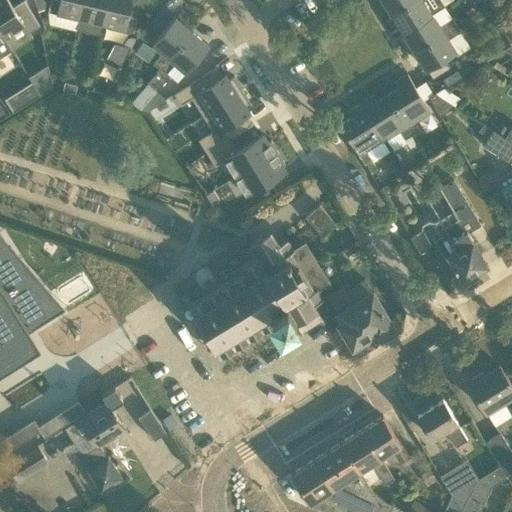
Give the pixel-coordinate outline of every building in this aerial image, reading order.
[(29,31),(39,25),(23,0),(22,0),(13,6),(8,0),(0,0),(0,30),(12,49),(33,36),(29,31)] [(79,18),(83,0),(50,0),(48,11),(79,18)] [(107,0),(83,0),(79,18),(102,23),(107,0)] [(131,0),(107,0),(102,23),(133,30),(136,17),(128,15),(131,0)] [(383,0),(391,13),(411,0),(383,0)] [(411,0),(391,13),(403,31),(444,5),(440,0),(411,0)] [(415,50),(456,24),(451,17),(444,5),(403,31),(415,50)] [(154,61),(160,67),(191,30),(174,16),(152,41),(163,50),(154,61)] [(456,24),(415,50),(426,68),(456,50),(449,38),(460,31),(456,24)] [(107,25),(104,36),(120,40),(122,29),(107,25)] [(0,56),(12,49),(0,30),(0,56)] [(208,44),(191,30),(160,67),(146,82),(156,89),(170,74),(167,71),(175,61),(186,70),(208,44)] [(120,64),(129,46),(114,42),(107,57),(120,64)] [(29,76),(40,94),(52,87),(47,64),(29,76)] [(215,66),(173,93),(181,104),(191,97),(202,114),(242,89),(233,75),(224,81),(215,66)] [(387,94),(412,134),(419,129),(413,120),(430,109),(407,73),(394,82),(397,87),(387,94)] [(77,84),(64,81),(62,89),(75,92),(77,84)] [(156,89),(146,82),(130,101),(140,109),(147,111),(165,98),(156,89)] [(242,89),(202,114),(212,129),(197,139),(206,151),(229,138),(252,123),(242,109),(251,103),(242,89)] [(455,105),(438,94),(435,92),(429,96),(439,114),(455,105)] [(360,103),(382,139),(399,129),(405,138),(412,134),(387,94),(376,100),(373,95),(360,103)] [(340,123),(365,163),(372,159),(366,149),(382,139),(360,103),(347,111),(351,116),(340,123)] [(511,158),(511,142),(504,138),(492,130),(483,145),(510,161),(511,158)] [(229,138),(206,151),(214,165),(224,159),(236,176),(277,150),(271,140),(267,142),(262,134),(236,150),(229,138)] [(277,150),(236,176),(247,194),(285,170),(280,163),(284,161),(277,150)] [(511,169),(510,171),(496,180),(511,206),(511,169)] [(453,178),(440,187),(453,209),(434,221),(428,219),(421,223),(420,229),(410,236),(420,252),(425,249),(434,265),(439,262),(448,278),(458,272),(464,282),(480,273),(477,270),(487,264),(464,226),(477,218),(453,178)] [(306,215),(323,235),(336,224),(319,204),(306,215)] [(190,304),(185,307),(184,311),(186,315),(188,315),(208,349),(215,345),(220,355),(222,354),(222,353),(234,346),(236,345),(248,337),(248,338),(250,337),(250,336),(262,329),(264,328),(276,321),(277,321),(281,327),(295,318),(301,329),(322,317),(314,304),(323,299),(317,289),(329,282),(305,242),(293,249),(287,239),(278,244),(271,231),(250,244),(257,256),(256,256),(257,256),(244,264),(244,263),(242,264),(243,265),(230,273),(233,277),(231,278),(232,278),(219,286),(219,285),(218,286),(215,282),(202,290),(205,294),(203,295),(191,303),(191,302),(189,303),(190,304)] [(0,347),(51,315),(0,235),(0,347)] [(343,284),(328,293),(344,320),(340,323),(353,344),(367,335),(374,330),(377,334),(392,325),(364,278),(346,289),(343,284)] [(511,384),(499,364),(483,374),(482,372),(472,378),(473,380),(468,383),(485,410),(503,399),(511,413),(511,384)] [(86,416),(85,415),(66,427),(75,441),(63,448),(71,460),(80,455),(98,443),(97,441),(124,425),(112,406),(123,399),(116,388),(115,386),(103,394),(108,401),(86,416)] [(446,429),(456,445),(466,438),(456,422),(457,422),(443,398),(417,414),(431,438),(446,429)] [(77,405),(20,441),(26,451),(83,415),(77,405)] [(138,416),(154,439),(166,431),(150,408),(138,416)] [(362,428),(380,457),(392,450),(399,461),(408,455),(383,415),(377,418),(362,428)] [(362,428),(341,441),(360,470),(372,463),(384,483),(393,478),(380,457),(362,428)] [(511,456),(511,450),(500,432),(485,441),(500,464),(511,456)] [(361,511),(387,511),(392,504),(384,499),(372,490),(360,470),(341,441),(313,458),(332,488),(323,493),(358,510),(361,511)] [(98,443),(80,455),(88,467),(86,468),(101,491),(122,477),(108,454),(106,456),(98,443)] [(511,456),(500,464),(499,465),(505,475),(511,470),(511,456)] [(22,458),(7,467),(15,481),(31,471),(22,458)] [(309,502),(330,511),(357,511),(358,510),(323,493),(332,488),(313,458),(290,473),(309,502)] [(505,476),(505,475),(499,465),(477,478),(470,494),(470,493),(461,510),(460,511),(480,511),(479,511),(490,485),(505,476)] [(461,510),(470,493),(456,472),(443,481),(451,494),(461,510)] [(460,511),(461,510),(451,494),(442,511),(460,511)] [(415,500),(410,511),(438,511),(440,508),(415,500)]
